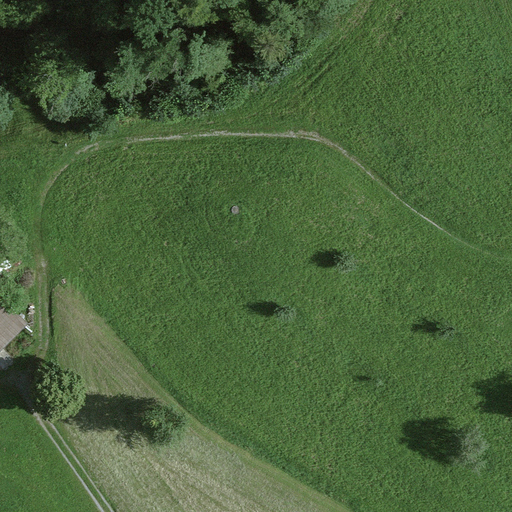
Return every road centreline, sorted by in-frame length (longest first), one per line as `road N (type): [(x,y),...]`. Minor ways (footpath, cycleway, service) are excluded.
road 1 (track): [(0,378),(37,356),(44,336),(37,198),(48,172),(79,147)]
road 2 (track): [(19,373),(111,511)]
